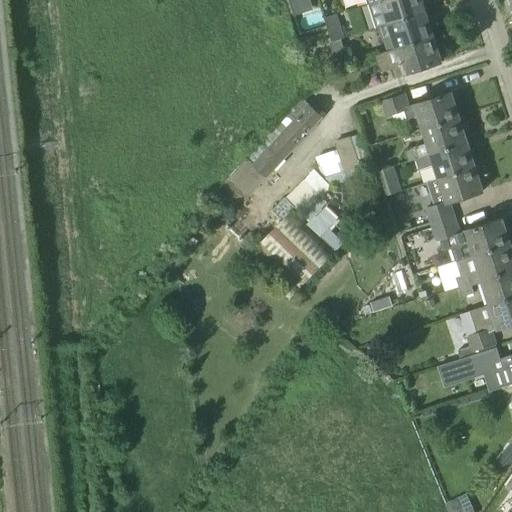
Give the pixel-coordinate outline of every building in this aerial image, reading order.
[(421,0),(377,0),(368,3),(376,27),(426,11),(421,0)] [(385,37),(393,34),(398,48),(434,36),(426,11),(376,27),(377,28),(382,26),(385,37)] [(332,41),(342,38),(345,37),(337,13),(325,17),(332,41)] [(395,77),(398,76),(442,61),(434,36),(398,48),(387,52),(395,77)] [(423,128),(459,116),(451,92),(408,106),(404,94),(381,102),(386,116),(405,110),(407,117),(418,114),(423,128)] [(301,98),(246,158),(265,176),(321,116),(308,104),(301,98)] [(467,141),(459,116),(423,128),(427,142),(415,146),(416,147),(405,150),(409,161),(415,159),(467,141)] [(361,166),(360,165),(351,136),(335,141),(344,171),(345,171),(361,166)] [(476,167),(467,141),(415,159),(419,170),(435,165),(439,179),(476,167)] [(319,164),(323,178),(344,172),(337,150),(317,157),(319,164)] [(247,197),(265,176),(246,158),(227,179),(247,197)] [(379,171),(385,189),(398,185),(392,167),(379,171)] [(429,182),(433,197),(436,205),(427,208),(432,224),(454,217),(449,202),(483,191),(476,167),(439,179),(429,182)] [(320,197),(332,188),(314,168),(286,198),(273,212),(282,220),(290,211),(294,207),(303,215),(320,197)] [(342,185),(334,193),(342,201),(350,193),(342,185)] [(282,220),(257,246),(300,287),(333,252),(290,211),(282,220)] [(451,248),(455,260),(510,242),(502,218),(459,232),(454,217),(432,224),(438,241),(440,240),(444,251),(451,248)] [(511,248),(510,242),(455,260),(456,261),(456,260),(461,275),(456,276),(459,287),(471,283),(482,279),(511,269),(511,248)] [(260,252),(249,263),(260,275),(272,264),(260,252)] [(511,269),(482,279),(483,282),(490,305),(511,297),(511,269)] [(291,299),(299,289),(289,281),(281,290),(291,299)] [(471,283),(459,287),(462,297),(475,292),(472,286),(471,283)] [(511,324),(511,297),(490,305),(479,308),(484,323),(486,331),(469,337),(471,345),(458,349),(461,358),(496,346),(495,343),(496,343),(492,331),(511,324)] [(428,309),(436,306),(434,298),(425,300),(428,309)] [(379,299),(371,302),(374,312),(383,309),(379,299)] [(496,346),(461,358),(465,372),(489,364),(500,360),(496,346)] [(497,388),(511,383),(511,354),(502,358),(502,359),(500,360),(489,364),(497,388)] [(509,470),(511,466),(511,440),(506,447),(496,459),(509,470)] [(445,503),(446,505),(449,511),(475,511),(466,493),(445,503)]
